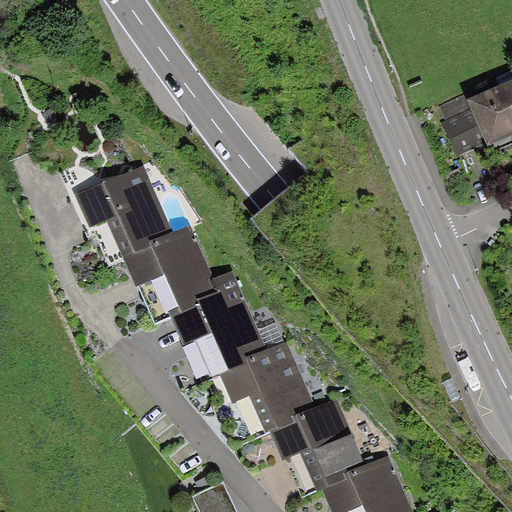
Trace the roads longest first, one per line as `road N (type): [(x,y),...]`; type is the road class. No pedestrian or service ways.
road 1 (primary): [(126,0),(273,196),(511,474)]
road 2 (secondary): [(341,0),(439,245)]
road 3 (residential): [(268,511),(117,341)]
road 4 (secondary): [(439,245),(511,398)]
